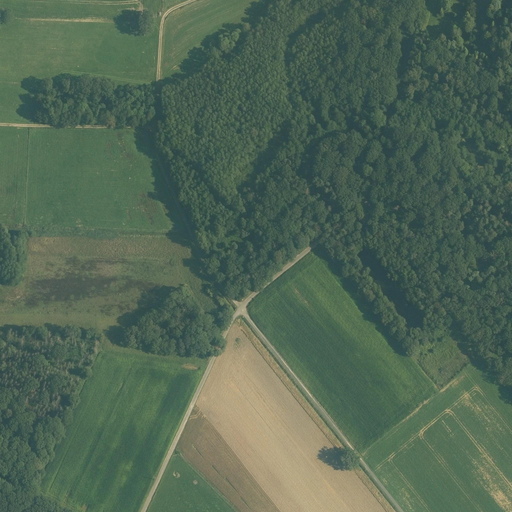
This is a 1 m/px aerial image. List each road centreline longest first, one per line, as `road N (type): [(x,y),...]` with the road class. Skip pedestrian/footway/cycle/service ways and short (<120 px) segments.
road 1 (unclassified): [(422,0),(368,195),(240,308),(143,511)]
road 2 (track): [(402,511),(206,266),(154,151),(154,132)]
road 3 (track): [(368,195),(376,227),(511,396)]
road 4 (track): [(154,132),(0,124)]
road 5 (track): [(154,132),(160,19),(196,0)]
road 6 (track): [(408,50),(511,114)]
